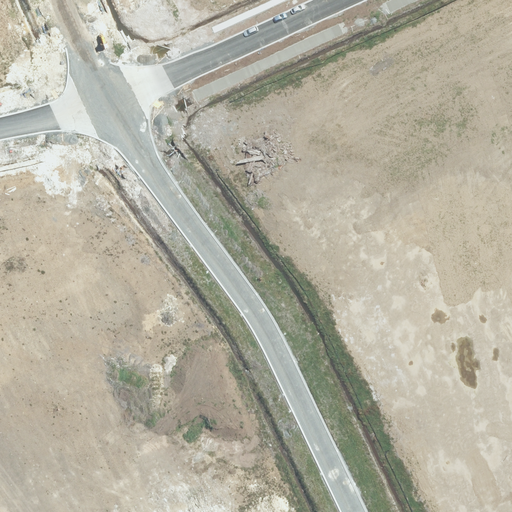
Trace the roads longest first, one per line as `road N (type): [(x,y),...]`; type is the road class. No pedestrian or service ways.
road 1 (unknown): [(67,0),(126,135),(277,350),(354,511)]
road 2 (unknown): [(332,0),(112,103),(0,127)]
